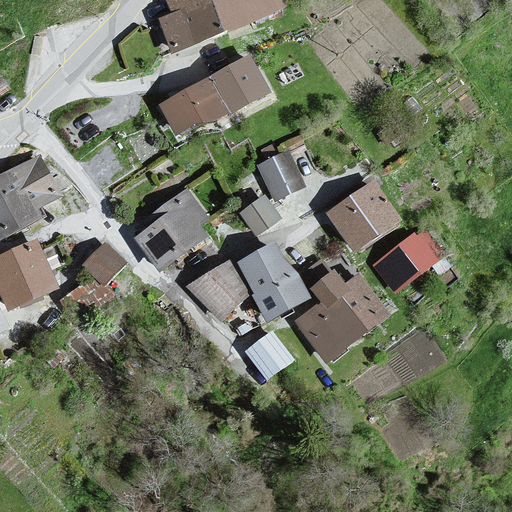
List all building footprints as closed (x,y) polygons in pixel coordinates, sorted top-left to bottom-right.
[(295,9),(290,0),(176,0),(182,13),(170,18),(187,55),(295,9)] [(259,54),(170,105),(193,145),(282,93),(259,54)] [(295,148),(264,164),(284,202),(315,186),(295,148)] [(40,151),(0,173),(0,235),(0,236),(44,212),(40,204),(62,192),(40,151)] [(386,178),(340,211),(372,253),(417,219),(386,178)] [(152,229),(143,235),(172,276),(224,240),(212,223),(218,216),(197,186),(147,222),(152,229)] [(276,194),(251,212),(270,238),(295,221),(276,194)] [(424,228),(381,263),(406,294),(450,259),(435,240),(439,235),(433,228),(428,233),(424,228)] [(287,235),(248,260),(269,294),(269,298),(287,326),(328,299),(287,235)] [(47,238),(0,259),(0,270),(13,298),(19,311),(70,287),(47,238)] [(126,259),(104,240),(82,264),(104,284),(126,259)] [(234,262),(204,292),(234,322),(264,292),(234,262)] [(338,299),(312,319),(342,358),(399,314),(367,273),(362,277),(354,268),(329,287),(338,299)] [(0,304),(13,298),(0,270),(0,304)] [(282,328),(257,350),(284,382),(310,360),(282,328)] [(0,360),(9,357),(0,340),(0,360)]
